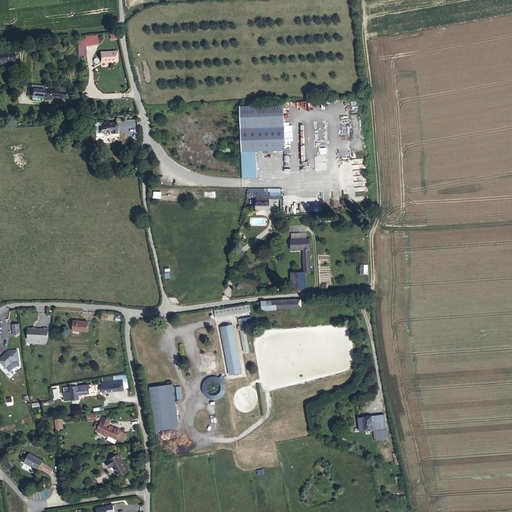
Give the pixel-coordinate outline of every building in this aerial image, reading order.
[(0,62),(15,61),(14,51),(0,52),(0,62)] [(109,61),(117,61),(117,51),(101,52),(101,61),(109,61)] [(68,92),(65,92),(59,91),(46,90),(44,90),(44,86),(28,85),(27,95),(32,95),(32,100),(40,100),(40,96),(67,99),(68,92)] [(284,105),(240,106),(243,178),(257,178),(256,151),(285,150),(284,105)] [(117,133),(116,122),(103,123),(103,125),(98,126),(99,133),(103,132),(111,131),(112,134),(117,133)] [(257,192),(257,198),(257,201),(256,201),(256,209),(270,209),(270,201),(269,201),(269,198),(269,192),(257,192)] [(309,239),(306,239),(291,239),(291,240),(291,250),(303,249),(304,272),(311,272),(309,249),(310,249),(309,239)] [(367,272),(367,265),(363,265),(358,264),(358,273),(363,273),(363,271),(367,272)] [(305,286),(304,272),(292,273),(293,287),(305,286)] [(301,299),(263,301),(255,302),(256,310),(264,309),(301,307),(301,299)] [(249,352),(246,329),(253,328),(252,317),(239,319),(244,353),(249,352)] [(87,331),(88,321),(74,320),(73,330),(87,331)] [(20,335),(19,324),(12,325),(13,336),(20,335)] [(231,324),(220,327),(231,374),(241,371),(231,324)] [(47,340),(48,328),(43,328),(43,329),(28,328),(28,339),(47,340)] [(0,360),(5,367),(13,360),(19,359),(18,350),(8,351),(0,358),(0,360)] [(207,372),(218,369),(216,361),(205,363),(207,372)] [(221,376),(204,381),(210,401),(227,395),(221,376)] [(123,379),(102,381),(103,392),(124,390),(123,379)] [(155,431),(174,428),(168,384),(150,387),(155,431)] [(89,394),(88,385),(78,386),(78,395),(89,394)] [(385,414),(372,416),(374,429),(386,428),(385,414)] [(111,420),(104,416),(101,423),(104,424),(105,423),(106,424),(106,425),(108,426),(108,425),(111,420)] [(374,429),(372,416),(358,418),(360,431),(374,429)] [(98,431),(104,434),(108,426),(106,425),(106,424),(105,423),(104,424),(101,423),(97,429),(98,431)] [(108,425),(108,426),(104,434),(103,435),(107,437),(108,435),(117,439),(117,438),(123,441),(127,433),(121,431),(121,430),(116,427),(115,429),(108,425)] [(386,428),(374,429),(375,439),(388,438),(386,428)] [(43,460),(29,453),(24,462),(38,469),(43,460)] [(107,460),(111,467),(113,466),(119,476),(127,472),(117,455),(107,460)] [(50,474),(53,467),(43,464),(40,470),(50,474)]
